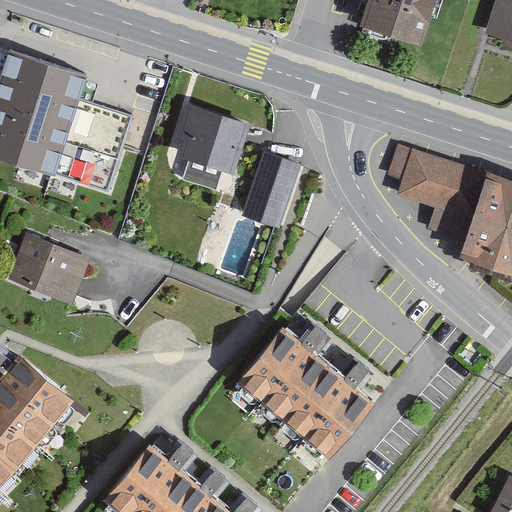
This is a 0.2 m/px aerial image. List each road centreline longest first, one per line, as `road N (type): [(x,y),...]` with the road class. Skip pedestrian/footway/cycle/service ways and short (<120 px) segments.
road 1 (residential): [(511,342),(427,269),(367,202),(346,144),(354,96)]
road 2 (tertiary): [(295,76),(54,0)]
road 3 (tertiary): [(511,147),(354,96)]
